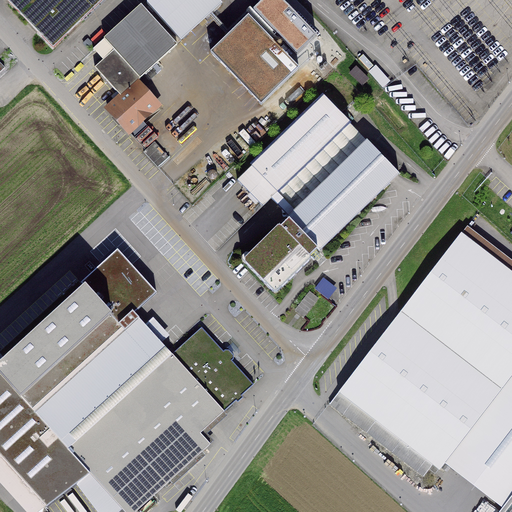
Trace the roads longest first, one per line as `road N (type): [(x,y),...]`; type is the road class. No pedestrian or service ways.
road 1 (residential): [(308,366),(0,29)]
road 2 (residential): [(511,99),(308,366)]
road 3 (unknown): [(0,337),(150,195)]
road 4 (residential): [(308,366),(202,511)]
road 5 (unknown): [(407,0),(486,94),(500,101),(511,94)]
